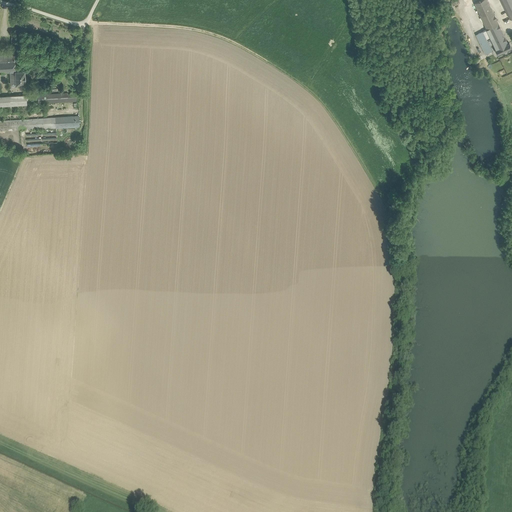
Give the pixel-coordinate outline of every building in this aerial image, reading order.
[(477,9),(489,4),(487,0),(479,0),(474,3),(477,9)] [(511,0),(500,0),(510,18),(511,17),(511,0)] [(493,42),(505,36),(489,4),(477,9),(487,29),(491,38),(493,42)] [(491,38),(487,29),(477,34),(486,53),(492,51),(487,40),(491,38)] [(17,32),(10,32),(8,47),(16,48),(17,32)] [(496,49),(508,43),(505,36),(493,42),(496,49)] [(496,49),(495,49),(497,54),(511,47),(509,42),(508,43),(496,49)] [(15,71),(16,71),(15,60),(0,60),(0,72),(10,72),(15,72),(15,71)] [(16,71),(15,71),(15,72),(16,85),(26,84),(25,71),(16,71)] [(77,93),(38,95),(38,103),(78,101),(77,93)] [(26,95),(0,96),(0,105),(27,104),(26,95)] [(79,116),(0,120),(0,130),(79,126),(79,116)] [(28,146),(40,146),(40,140),(42,140),(41,133),(37,133),(37,134),(34,135),(34,139),(31,139),(31,140),(27,140),(28,146)]
